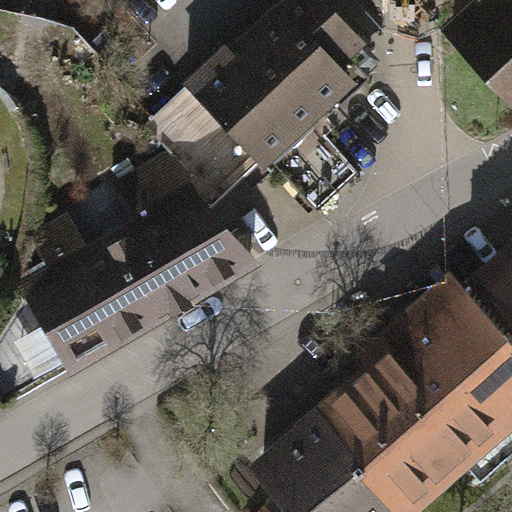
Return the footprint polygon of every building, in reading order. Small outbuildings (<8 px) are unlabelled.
[(364,49),(320,0),(280,0),(180,89),(251,168),(259,177),(269,168),(310,131),(363,83),(346,65),(364,49)] [(435,35),(511,117),(511,0),(452,0),(464,12),(435,35)] [(159,154),(207,211),(251,168),(180,89),(138,127),(159,154)] [(310,131),(269,168),(309,212),(350,175),(310,131)] [(61,379),(254,274),(207,211),(159,154),(101,188),(120,228),(79,250),(59,216),(21,241),(35,270),(7,285),(61,379)] [(511,242),(455,292),(511,356),(511,242)] [(418,511),(511,430),(511,356),(455,292),(439,273),(313,382),(327,399),(306,418),(388,511),(418,511)] [(388,511),(306,418),(245,471),(281,511),(388,511)]
